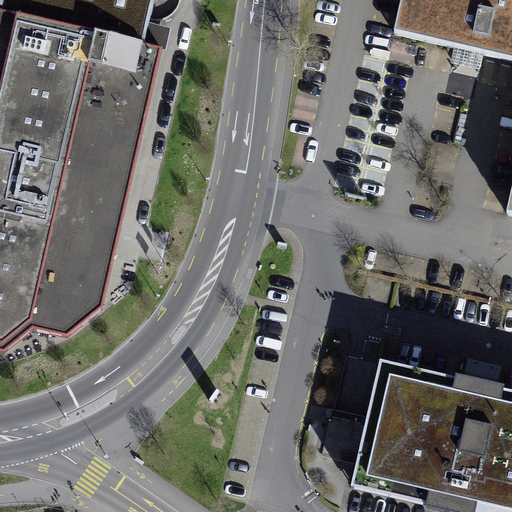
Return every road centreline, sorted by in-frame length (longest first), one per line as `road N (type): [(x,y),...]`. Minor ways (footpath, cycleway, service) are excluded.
road 1 (tertiary): [(265,0),(229,235),(204,303),(129,383),(80,413),(0,437)]
road 2 (unknown): [(457,244),(475,114),(454,90),(433,90),(410,110),(376,225)]
